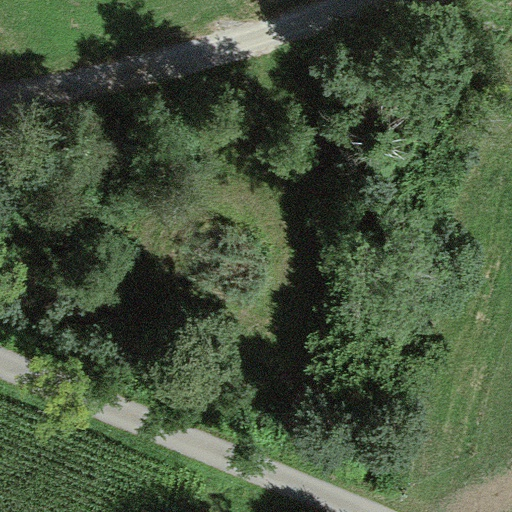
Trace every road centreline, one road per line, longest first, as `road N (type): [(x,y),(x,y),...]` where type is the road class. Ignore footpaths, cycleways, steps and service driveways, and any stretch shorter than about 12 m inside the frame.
road 1 (unclassified): [(363,511),(0,359)]
road 2 (track): [(0,78),(331,0)]
